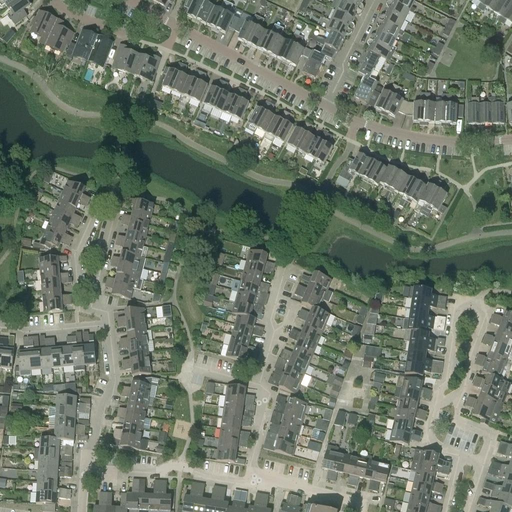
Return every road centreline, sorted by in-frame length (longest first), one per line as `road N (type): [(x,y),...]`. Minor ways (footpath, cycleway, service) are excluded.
road 1 (residential): [(436,407),(456,302),(487,313),(462,397)]
road 2 (residential): [(511,137),(407,137),(326,107)]
road 3 (residential): [(326,107),(160,17)]
road 4 (residential): [(90,479),(180,469),(254,480)]
road 5 (residential): [(90,479),(112,419),(111,321)]
road 6 (residential): [(258,384),(285,256)]
road 7 (residential): [(96,305),(82,306),(76,259),(99,194)]
road 8 (residential): [(99,194),(119,203),(96,305)]
